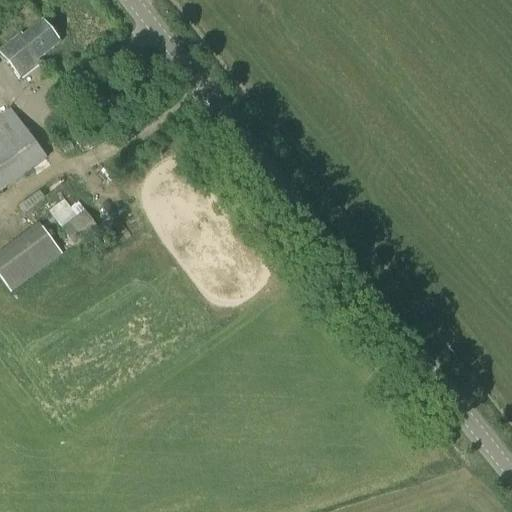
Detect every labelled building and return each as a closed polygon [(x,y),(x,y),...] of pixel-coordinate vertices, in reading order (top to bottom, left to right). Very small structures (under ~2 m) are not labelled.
[(59,44),(41,22),(22,37),(20,35),(0,51),(0,55),(20,80),(39,64),(37,62),(59,44)] [(0,193),(47,160),(8,110),(0,115),(0,193)] [(63,206),(54,212),(64,227),(73,220),(63,206)] [(63,231),(76,247),(98,229),(85,213),(63,231)] [(0,272),(11,289),(65,255),(49,229),(0,259),(0,272)]
